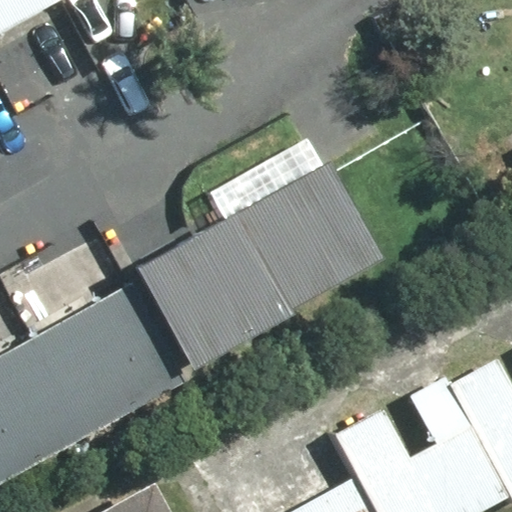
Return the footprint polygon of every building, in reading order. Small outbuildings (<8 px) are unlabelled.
[(0,0),(0,26),(46,0),(0,0)] [(24,52),(0,64),(0,226),(29,281),(121,232),(24,52)] [(0,478),(379,251),(322,156),(0,349),(0,478)] [(511,500),(511,393),(492,357),(438,387),(500,492),(507,503),(511,500)] [(464,511),(500,492),(438,387),(433,378),(404,394),(430,441),(405,455),(379,407),(329,434),(371,511),(464,511)] [(159,511),(142,479),(81,511),(159,511)] [(357,511),(338,480),(285,511),(357,511)]
